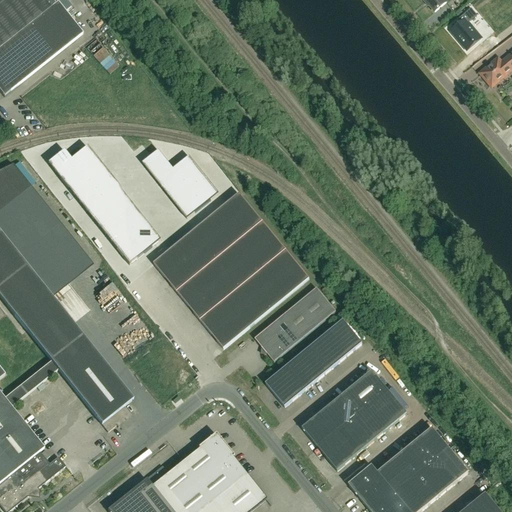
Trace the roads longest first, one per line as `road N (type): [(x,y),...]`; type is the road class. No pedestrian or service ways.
road 1 (unclassified): [(330,511),(223,391),(202,396),(58,511)]
road 2 (unclassified): [(497,144),(374,0)]
